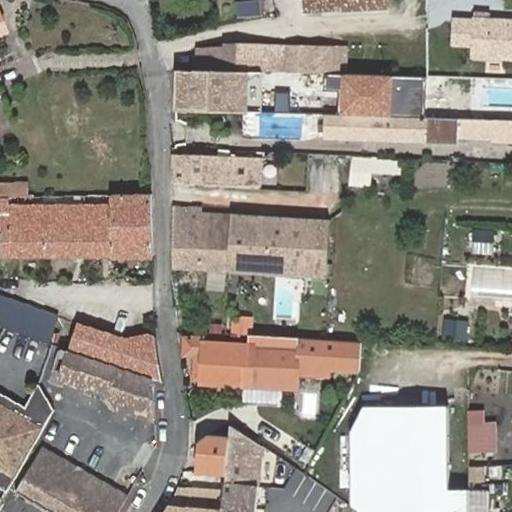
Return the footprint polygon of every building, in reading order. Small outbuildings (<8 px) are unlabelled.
[(268,14),(266,0),(262,0),(238,2),(240,17),(268,14)] [(303,0),(305,13),(389,5),(388,0),(303,0)] [(511,52),(511,15),(494,14),(490,52),(511,52)] [(0,35),(9,32),(4,21),(0,23),(0,35)] [(240,70),(239,49),(200,48),(199,70),(240,70)] [(304,73),(333,74),(347,74),(347,50),(239,49),(240,70),(250,70),(259,70),(265,70),(279,70),(296,69),(296,77),(304,77),(304,73)] [(296,69),(279,70),(279,84),(333,87),(333,74),(304,73),(304,77),(296,77),(296,69)] [(199,70),(187,70),(187,93),(178,94),(178,108),(248,111),(250,70),(240,70),(199,70)] [(187,93),(187,70),(178,71),(178,94),(187,93)] [(259,70),(250,70),(248,111),(263,112),(265,70),(259,70)] [(497,125),(332,116),(330,140),(463,147),(463,141),(496,143),(497,125)] [(511,125),(497,125),(496,143),(511,143),(511,125)] [(278,154),(177,153),(176,179),(278,183),(278,154)] [(352,185),(374,186),(375,173),(401,175),(402,160),(354,156),(352,185)] [(10,204),(0,204),(0,228),(6,228),(7,236),(2,236),(5,261),(155,257),(152,192),(115,194),(115,206),(10,210),(10,204)] [(176,207),(176,266),(301,266),(303,265),(303,211),(208,210),(209,207),(176,207)] [(339,266),(339,211),(303,211),(303,265),(339,266)] [(3,298),(3,327),(8,328),(50,342),(59,318),(3,298)] [(443,318),(442,340),(457,341),(458,319),(443,318)] [(158,336),(151,334),(127,337),(82,324),(73,349),(120,367),(122,363),(154,374),(166,378),(158,336)] [(302,368),(313,368),(314,340),(255,337),(255,347),(254,365),(252,386),(301,389),(302,368)] [(254,365),(255,347),(212,345),(212,339),(187,338),(187,353),(198,354),(196,382),(242,385),(243,364),(254,365)] [(313,368),(324,369),(328,341),(314,340),(313,368)] [(328,341),(324,369),(363,370),(365,343),(328,341)] [(156,412),(154,374),(122,363),(120,367),(73,349),(70,348),(69,351),(59,348),(57,356),(65,359),(60,377),(111,397),(114,406),(156,412)] [(243,385),(252,386),(254,365),(243,364),(242,385),(243,385)] [(0,395),(0,481),(10,491),(57,410),(57,409),(44,382),(27,411),(0,395)] [(473,511),(473,493),(454,493),(455,406),(369,406),(354,433),(354,506),(362,511),(473,511)] [(473,425),(488,425),(488,412),(473,412),(473,425)] [(228,496),(226,511),(259,511),(264,446),(233,425),(232,433),(232,436),(229,469),(228,490),(228,496)] [(473,425),(473,453),(496,453),(496,425),(488,425),(473,425)] [(232,436),(211,434),(209,467),(229,469),(232,436)] [(310,468),(317,451),(303,445),(295,462),(310,468)] [(121,511),(130,495),(45,447),(19,491),(56,511),(121,511)] [(178,494),(167,511),(226,511),(228,496),(228,490),(181,486),(178,494)]
